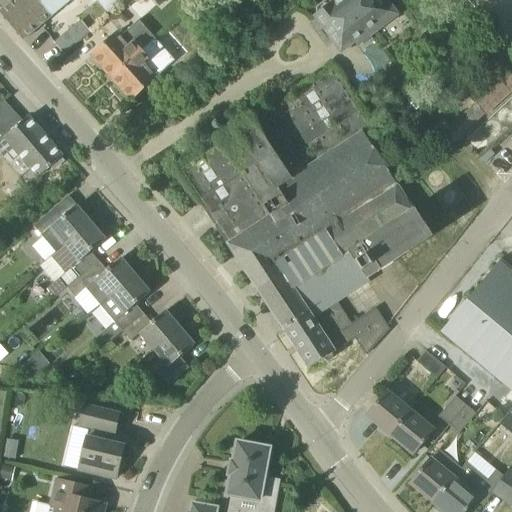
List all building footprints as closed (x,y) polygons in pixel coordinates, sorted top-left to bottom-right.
[(0,13),(23,41),(53,16),(39,0),(15,0),(6,8),(5,8),(0,12),(0,13)] [(0,0),(0,1),(5,8),(6,8),(15,0),(39,0),(53,16),(71,0),(0,0)] [(96,0),(109,16),(110,16),(127,0),(96,0)] [(316,20),(323,30),(325,29),(340,48),(343,45),(345,49),(355,41),(359,45),(398,15),(386,0),(337,0),(332,4),(331,3),(328,5),(324,4),(317,9),(318,13),(315,16),(317,19),(316,20)] [(56,39),(62,50),(92,30),(85,20),(56,39)] [(93,55),(113,78),(142,51),(155,39),(144,27),(134,36),(129,30),(123,35),(120,31),(93,55)] [(155,39),(142,51),(113,78),(133,100),(157,78),(156,78),(159,76),(156,72),(162,67),(157,62),(167,53),(155,39)] [(390,330),(388,327),(376,309),(352,324),(338,302),(371,280),(369,278),(431,237),(414,212),(363,133),(375,125),(336,66),(178,169),(256,288),(284,331),(309,369),(324,360),(328,362),(334,358),(334,353),(356,339),(367,355),(390,330)] [(445,151),(458,140),(459,139),(485,114),(486,115),(511,90),(511,76),(505,69),(471,100),(476,105),(450,130),(442,121),(429,133),(445,151)] [(511,111),(510,110),(508,109),(506,109),(504,110),(502,110),(501,111),(499,113),(498,115),(498,117),(499,120),(499,122),(501,123),(502,124),(504,125),(506,125),(508,125),(510,124),(511,122),(511,111)] [(59,160),(63,157),(62,156),(29,117),(8,135),(0,126),(0,154),(27,187),(51,167),(54,170),(62,164),(59,160)] [(501,132),(501,130),(501,128),(500,126),(499,124),(497,123),(495,122),(493,122),(491,122),(489,123),(487,124),(486,125),(485,127),(485,130),(485,132),(486,134),(487,136),(489,137),(491,137),(493,138),(495,138),(497,137),(499,135),(500,133),(501,132)] [(487,144),(488,142),(487,140),(487,138),(485,136),(484,135),(481,134),(479,134),(477,134),(476,135),(474,136),(473,137),(472,140),(471,142),(472,144),(473,146),(474,148),(476,149),(477,150),(479,150),(481,150),(484,149),(485,147),(487,146),(487,144)] [(34,227),(42,236),(56,253),(92,223),(77,206),(63,219),(54,209),(34,227)] [(68,288),(99,262),(91,253),(106,240),(92,223),(56,253),(50,259),(64,275),(48,288),(56,298),(68,288)] [(87,289),(101,306),(136,276),(122,259),(107,271),(99,262),(68,288),(76,298),(87,289)] [(441,333),(511,391),(511,268),(501,260),(467,301),(441,333)] [(151,293),(136,276),(101,306),(123,332),(144,315),(136,305),(151,293)] [(140,334),(154,351),(181,329),(166,312),(152,324),(144,315),(123,332),(131,342),(140,334)] [(195,346),(181,329),(154,351),(168,368),(160,375),(168,385),(189,367),(181,358),(195,346)] [(426,352),(417,363),(437,379),(446,368),(426,352)] [(34,356),(12,375),(34,379),(45,369),(34,356)] [(389,435),(410,411),(387,392),(367,417),(389,435)] [(448,425),(465,405),(455,397),(439,417),(448,425)] [(465,405),(448,425),(459,434),(476,414),(465,405)] [(112,444),(119,415),(85,406),(80,426),(90,428),(88,438),(87,438),(79,471),(116,480),(124,447),(112,444)] [(511,409),(501,422),(511,432),(511,409)] [(410,411),(389,435),(413,455),(434,431),(410,411)] [(264,479),(266,469),(269,449),(238,443),(234,463),(232,462),(229,475),(232,476),(228,495),(257,501),(255,511),(273,511),(279,482),(264,479)] [(433,503),(461,469),(438,450),(410,484),(433,503)] [(465,511),(476,500),(482,506),(495,489),(466,464),(461,469),(433,503),(444,511),(465,511)] [(511,471),(509,470),(502,481),(492,495),(511,507),(511,471)] [(51,507),(54,507),(53,511),(103,511),(105,505),(90,501),(93,488),(57,479),(51,507)] [(190,511),(216,511),(218,508),(192,503),(190,511)]
